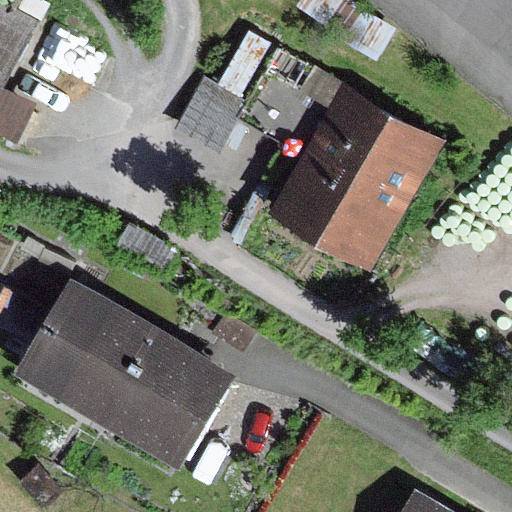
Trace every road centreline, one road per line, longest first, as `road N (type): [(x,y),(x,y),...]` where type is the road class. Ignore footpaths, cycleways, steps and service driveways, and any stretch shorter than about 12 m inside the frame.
road 1 (track): [(511,437),(179,226),(154,183),(155,137),(180,58),(178,0)]
road 2 (track): [(154,183),(0,161)]
road 3 (track): [(155,137),(117,25),(94,0)]
road 4 (residential): [(511,85),(404,0)]
